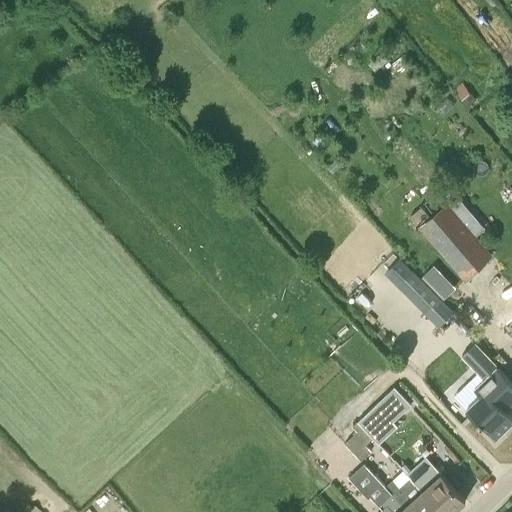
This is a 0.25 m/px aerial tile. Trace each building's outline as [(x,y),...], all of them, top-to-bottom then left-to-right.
[(462,98),(470,91),(462,82),(454,90),(462,98)] [(319,133),(313,139),(321,148),(327,142),(319,133)] [(493,254),(477,236),(451,205),(438,190),(421,206),(430,216),(420,225),(467,281),(493,254)] [(451,205),(477,236),(486,228),(459,197),(451,205)] [(398,284),(401,281),(430,310),(441,300),(400,259),(387,272),(398,284)] [(434,264),(423,275),(445,297),(456,286),(434,264)] [(453,312),(441,300),(428,313),(440,325),(453,312)] [(483,423),(484,422),(497,436),(511,421),(511,414),(508,410),(511,406),(511,380),(498,366),(484,379),(475,388),(481,394),(466,407),(483,423)] [(387,411),(404,394),(397,386),(379,402),(387,411)] [(390,414),(387,411),(379,402),(358,421),(370,433),(390,414)] [(373,437),(370,433),(358,421),(353,425),(358,430),(346,442),(361,460),(372,450),(366,444),(373,437)] [(453,484),(441,470),(430,458),(413,473),(410,476),(443,511),(451,511),(466,498),(453,484)] [(387,485),(375,473),(364,461),(349,475),(360,487),(369,497),(371,495),(383,507),(378,511),(410,511),(386,485),(387,485)] [(443,511),(410,476),(404,469),(387,485),(386,485),(410,511),(443,511)]
